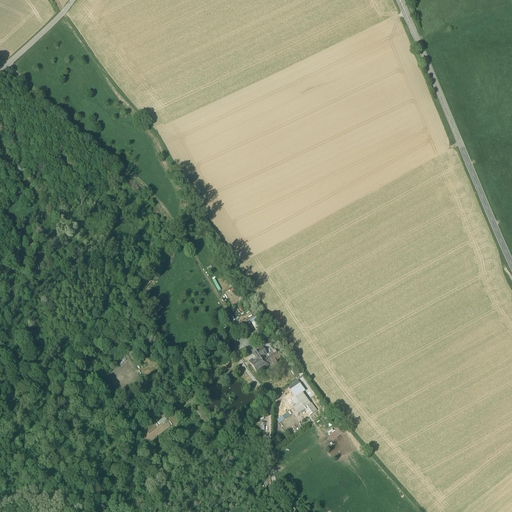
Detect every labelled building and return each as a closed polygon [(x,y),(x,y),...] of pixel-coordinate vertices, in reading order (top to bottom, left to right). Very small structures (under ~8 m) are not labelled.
[(237,316),(245,312),(242,307),(235,311),(237,316)] [(272,346),(271,346),(269,344),(268,345),(274,355),(277,353),(272,346)] [(269,356),(268,357),(264,352),(262,349),(253,355),(255,358),(257,361),(262,357),(267,366),(268,366),(268,367),(272,364),(274,366),(277,364),(272,357),(270,358),(269,356)] [(267,366),(262,357),(257,361),(264,370),(268,367),(268,366),(267,366)] [(257,374),(264,370),(257,361),(255,358),(249,363),(257,374)] [(288,387),(296,397),(301,393),(294,383),(288,387)] [(310,405),(301,393),(296,397),(300,403),(296,405),(297,406),(293,409),(298,415),(304,410),(305,411),(306,410),(305,408),(310,405)] [(310,404),(310,405),(305,408),(306,410),(310,416),(316,411),(310,404)] [(330,436),(334,441),(341,436),(338,431),(330,436)]
